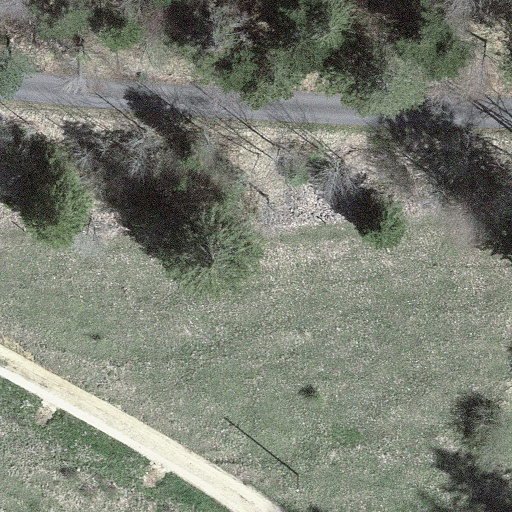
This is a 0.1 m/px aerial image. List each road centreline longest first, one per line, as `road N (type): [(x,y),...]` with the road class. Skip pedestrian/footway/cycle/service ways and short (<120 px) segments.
road 1 (unclassified): [(511,111),(396,111),(0,79)]
road 2 (track): [(0,370),(248,511)]
